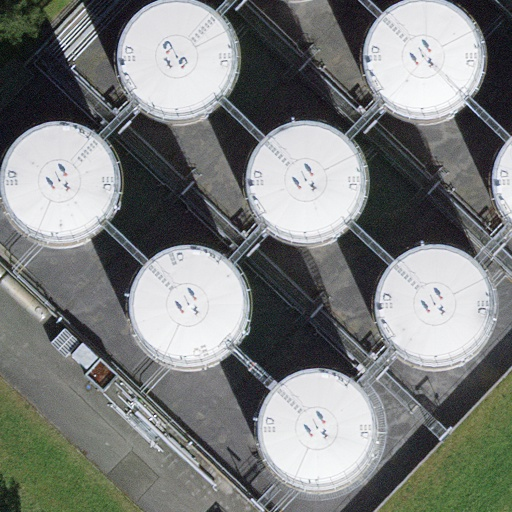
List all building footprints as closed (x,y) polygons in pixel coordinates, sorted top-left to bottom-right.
[(182,112),(228,93),(247,46),(228,0),(135,0),(116,46),(135,92),(182,112)] [(429,97),(475,78),(495,31),(481,0),(376,0),(363,31),(382,77),(429,97)] [(57,239),(104,220),(123,174),(104,127),(57,108),(11,127),(0,153),(0,193),(11,220),(57,239)] [(310,240),(357,221),(376,175),(357,129),(311,109),(264,129),(245,175),(264,221),(310,240)] [(190,357),(236,338),(255,292),(236,245),(190,226),(143,245),(124,291),(143,338),(190,357)] [(443,362),(489,343),(508,297),(489,250),(443,231),(396,250),(377,296),(396,343),(443,362)] [(316,488),(362,469),(381,423),(362,376),(316,357),(270,376),(250,422),(269,469),(316,488)]
